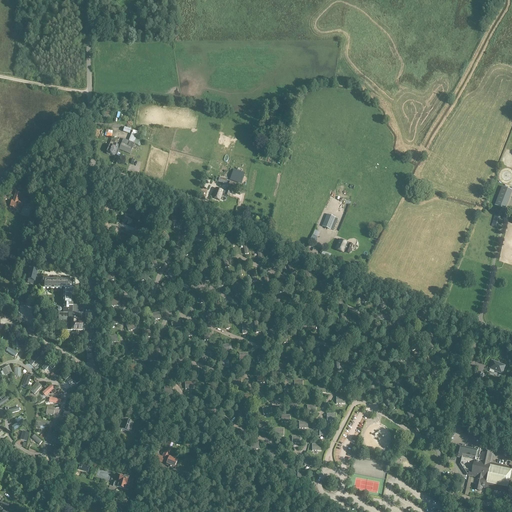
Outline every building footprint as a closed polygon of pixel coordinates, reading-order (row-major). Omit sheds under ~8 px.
[(134,144),(135,142),(137,136),(132,134),(129,141),(123,139),(119,149),(131,154),(133,148),(128,146),(130,142),(134,144)] [(106,152),(112,155),(112,154),(114,155),(118,145),(114,144),(115,141),(112,139),(106,152)] [(233,170),(231,176),(230,180),(241,184),(242,180),(245,174),(233,170)] [(215,189),(212,198),(220,201),(222,194),(225,195),(224,196),(228,197),(229,197),(230,193),(232,188),(228,187),(227,188),(226,192),(215,189)] [(511,192),(511,190),(502,187),(495,206),(505,210),(511,192)] [(13,201),(12,201),(10,207),(20,210),(23,203),(18,202),(19,198),(20,198),(21,194),(16,192),(13,201)] [(335,218),(326,215),(322,226),(331,230),(335,218)] [(500,217),(494,215),(491,226),(497,228),(500,217)] [(137,221),(125,216),(122,224),(134,229),(137,221)] [(169,243),(172,241),(165,232),(162,235),(169,243)] [(349,243),(349,244),(347,243),(339,240),(335,249),(343,253),(343,251),(345,252),(349,254),(350,253),(352,253),(352,250),(352,249),(351,249),(353,245),(349,243)] [(160,247),(157,249),(164,258),(167,255),(160,247)] [(181,269),(184,266),(177,258),(174,260),(181,269)] [(160,267),(153,259),(150,261),(157,270),(160,267)] [(295,272),(291,262),(287,264),(291,274),(295,272)] [(37,271),(30,269),(28,279),(35,281),(37,271)] [(169,269),(166,272),(173,281),(176,278),(169,269)] [(150,285),(152,282),(144,274),(141,277),(150,285)] [(83,322),(82,322),(82,313),(82,306),(73,306),(73,291),(73,289),(74,289),(74,280),(43,279),(43,289),(65,289),(65,291),(63,291),(63,313),(59,313),(58,321),(62,321),(62,331),(70,330),(83,330),(87,330),(87,322),(83,322)] [(184,281),(181,284),(187,293),(190,290),(184,281)] [(169,293),(172,290),(164,282),(161,285),(169,293)] [(142,296),(144,293),(136,285),(133,288),(142,296)] [(170,303),(161,295),(159,298),(167,306),(170,303)] [(184,310),(187,307),(178,299),(176,302),(184,310)] [(140,313),(138,306),(130,309),(132,315),(140,313)] [(159,312),(151,314),(152,320),(160,318),(159,312)] [(415,313),(412,315),(416,325),(420,323),(415,313)] [(179,320),(171,322),(172,329),(180,327),(179,320)] [(430,322),(437,331),(440,329),(433,320),(430,322)] [(134,323),(126,326),(128,332),(136,329),(134,323)] [(455,341),(459,339),(452,329),(449,332),(455,341)] [(426,340),(423,342),(431,350),(434,348),(426,340)] [(40,356),(36,353),(29,362),(32,365),(40,356)] [(459,365),(463,363),(457,354),(453,356),(459,365)] [(118,360),(114,355),(107,359),(110,365),(118,360)] [(257,357),(259,363),(267,362),(265,355),(257,357)] [(427,358),(423,360),(429,369),(433,367),(427,358)] [(49,366),(52,369),(55,366),(49,361),(42,368),(45,370),(49,366)] [(505,366),(492,361),(489,369),(502,374),(505,366)] [(2,370),(3,372),(5,377),(12,373),(9,367),(2,370)] [(57,380),(66,372),(63,369),(54,377),(57,380)] [(484,375),(478,372),(475,382),(481,384),(484,375)] [(449,373),(445,375),(452,384),(455,382),(449,373)] [(417,378),(424,387),(427,384),(421,375),(417,378)] [(69,384),(74,381),(76,384),(80,382),(75,376),(67,381),(69,384)] [(258,384),(266,382),(265,376),(257,378),(258,384)] [(400,392),(404,390),(398,380),(395,382),(400,392)] [(279,383),(271,385),(273,392),(281,390),(279,383)] [(34,395),(42,386),(39,384),(31,392),(34,395)] [(40,395),(43,400),(52,393),(49,389),(40,395)] [(83,398),(81,389),(75,390),(76,399),(83,398)] [(440,392),(447,401),(450,399),(444,390),(440,392)] [(417,394),(413,396),(420,405),(423,403),(417,394)] [(0,402),(0,406),(0,407),(8,402),(6,398),(0,402)] [(392,411),(395,409),(389,399),(386,401),(392,411)] [(272,413),(270,407),(262,409),(264,415),(272,413)] [(438,407),(434,409),(441,418),(444,416),(438,407)] [(63,415),(70,419),(73,414),(66,410),(63,415)] [(413,423),(416,421),(411,411),(407,414),(413,423)] [(68,423),(60,419),(57,425),(65,429),(68,423)] [(121,432),(122,429),(133,433),(135,429),(131,428),(133,423),(124,419),(122,424),(119,423),(116,430),(121,432)] [(25,423),(23,420),(18,423),(12,427),(14,431),(25,423)] [(435,428),(432,430),(438,439),(441,437),(435,428)] [(21,440),(27,442),(29,434),(23,432),(21,440)] [(37,442),(40,445),(42,442),(35,435),(32,438),(37,442)] [(51,441),(60,446),(63,442),(54,437),(51,441)] [(166,448),(171,451),(176,439),(170,437),(166,448)] [(113,444),(109,454),(116,456),(119,446),(113,444)] [(478,451),(478,450),(475,449),(475,448),(473,447),(473,449),(465,447),(465,445),(463,445),(463,446),(458,445),(456,455),(458,457),(462,458),(461,464),(463,468),(464,468),(464,470),(470,471),(469,475),(478,477),(477,479),(476,484),(475,490),(481,491),(482,487),(485,487),(491,463),(493,453),(482,450),(482,451),(478,451)] [(177,461),(168,457),(170,451),(166,449),(163,457),(156,454),(154,460),(166,465),(166,464),(169,465),(169,467),(175,470),(176,467),(175,466),(177,461)] [(48,452),(53,463),(57,461),(52,450),(48,452)] [(40,457),(44,467),(48,465),(43,456),(40,457)] [(491,463),(485,487),(504,491),(504,492),(510,494),(511,483),(511,465),(510,466),(510,467),(491,463)] [(114,485),(128,489),(131,479),(121,476),(119,481),(118,481),(117,483),(115,482),(114,485)] [(477,479),(469,477),(465,495),(468,496),(471,483),(476,484),(477,479)] [(0,511),(7,511),(6,511),(7,509),(7,510),(9,506),(1,502),(0,504),(0,511)]
